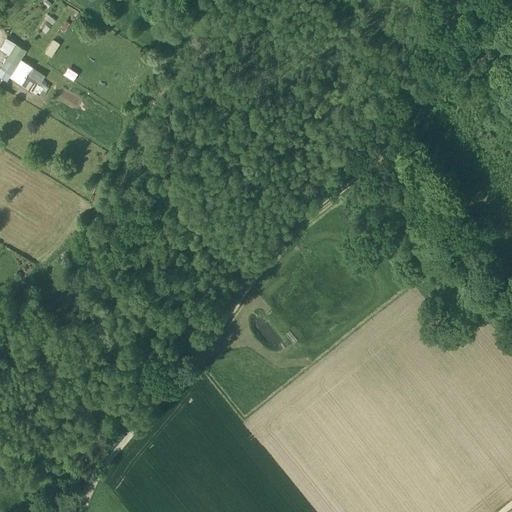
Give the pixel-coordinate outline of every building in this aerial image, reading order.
[(55,21),(47,14),(44,18),(52,25),(55,21)] [(66,21),(60,30),(64,32),(69,24),(66,21)] [(0,49),(8,54),(15,43),(6,38),(0,46),(0,49)] [(51,57),(59,43),(53,39),(44,53),(51,57)] [(26,49),(15,43),(8,54),(0,66),(0,76),(6,80),(26,49)] [(27,76),(39,83),(40,82),(44,75),(32,68),(27,76)] [(27,76),(26,75),(20,85),(33,93),(39,83),(27,76)] [(48,87),(40,82),(39,83),(33,93),(41,98),(48,87)]
